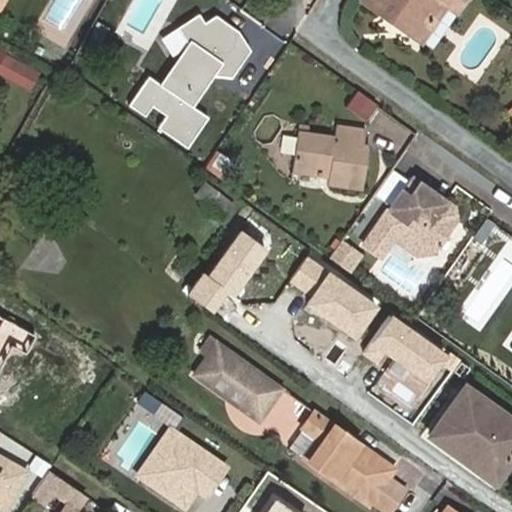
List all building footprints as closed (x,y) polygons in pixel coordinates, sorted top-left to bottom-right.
[(449,0),(360,0),(419,43),(449,0)] [(38,72),(5,54),(0,62),(0,73),(29,89),(38,72)] [(180,100),(159,130),(189,152),(210,120),(180,100)] [(366,129),(337,125),(334,136),(298,131),(293,171),(328,176),(327,184),(362,189),(369,144),(364,143),(366,129)] [(408,177),(358,246),(379,260),(392,241),(415,258),(432,252),(456,220),(451,206),(408,177)] [(349,273),(362,254),(341,239),(328,258),(349,273)] [(213,353),(198,374),(262,419),(285,388),(213,336),(205,347),(213,353)] [(511,449),(511,417),(465,384),(450,405),(454,408),(433,439),(469,465),(473,460),(493,473),(511,449)] [(151,408),(157,398),(142,387),(136,398),(151,408)] [(303,433),(318,443),(330,426),(315,415),(303,433)] [(128,472),(156,431),(137,418),(109,460),(128,472)] [(223,461),(168,423),(149,449),(161,458),(147,477),(183,502),(194,485),(204,491),(223,461)] [(332,485),(330,488),(364,511),(367,511),(369,509),(373,511),(389,511),(404,492),(388,482),(396,471),(330,426),(318,443),(301,468),(321,482),(324,479),(332,485)] [(83,496),(47,471),(30,495),(43,504),(51,492),(59,497),(62,494),(78,505),(83,496)] [(321,482),(330,488),(332,485),(324,479),(321,482)]
